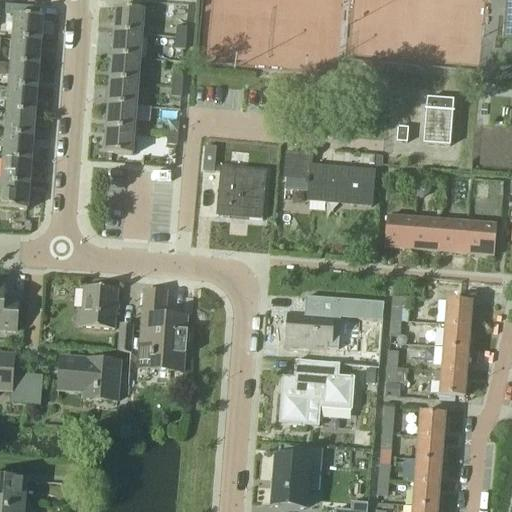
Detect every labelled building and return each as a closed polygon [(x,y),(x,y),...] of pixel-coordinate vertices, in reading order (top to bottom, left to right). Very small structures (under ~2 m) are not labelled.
[(511,0),(501,0),(501,1),(511,2),(510,18),(500,17),(497,37),(511,38),(511,0)] [(114,9),(112,35),(141,38),(143,12),(114,9)] [(13,18),(11,42),(38,44),(40,20),(13,18)] [(176,28),(175,39),(185,40),(186,29),(176,28)] [(112,35),(110,60),(139,62),(141,38),(112,35)] [(174,51),(182,51),(184,52),(185,40),(175,39),(174,51)] [(11,42),(9,67),(36,69),(38,44),(11,42)] [(110,60),(108,83),(137,85),(139,62),(110,60)] [(9,67),(7,90),(35,92),(36,69),(9,67)] [(172,71),(171,85),(182,86),(183,72),(181,72),(172,71)] [(108,83),(106,107),(132,109),(135,109),(137,85),(108,83)] [(170,98),(179,99),(181,99),(182,86),(171,85),(170,98)] [(7,90),(5,114),(33,115),(35,92),(7,90)] [(453,103),(426,100),(422,145),(449,147),(453,103)] [(106,107),(105,131),(134,133),(135,109),(132,109),(106,107)] [(5,114),(3,137),(31,139),(33,115),(5,114)] [(168,123),(167,136),(178,137),(179,116),(161,114),(160,123),(168,123)] [(407,129),(396,128),(395,143),(406,144),(407,129)] [(103,154),(132,156),(134,133),(105,131),(103,154)] [(166,146),(175,147),(177,147),(178,137),(167,136),(166,146)] [(3,137),(1,162),(22,164),(29,164),(31,139),(3,137)] [(204,148),(201,174),(212,175),(214,155),(215,149),(204,148)] [(284,155),(282,180),(286,180),(285,192),(306,194),(305,203),(369,209),(372,174),(310,169),(311,157),(284,155)] [(1,162),(0,178),(0,185),(24,187),(27,188),(29,164),(22,164),(1,162)] [(264,173),(220,169),(215,219),(260,223),(262,202),(261,202),(264,173)] [(473,183),(471,203),(488,204),(489,185),(473,183)] [(0,185),(0,210),(25,212),(27,188),(24,187),(0,185)] [(416,186),(415,198),(424,198),(429,193),(430,187),(416,186)] [(411,253),(412,246),(414,221),(386,219),(384,251),(385,251),(386,243),(396,244),(397,252),(411,253)] [(414,221),(412,246),(424,247),(424,254),(438,255),(438,248),(440,223),(414,221)] [(440,223),(438,248),(450,249),(450,256),(465,258),(465,250),(467,225),(440,223)] [(467,225),(465,250),(477,251),(478,258),(491,259),(494,227),(467,225)] [(0,332),(16,333),(18,301),(3,300),(5,283),(0,282),(0,332)] [(83,289),(80,329),(114,332),(117,291),(83,289)] [(143,294),(139,347),(151,348),(149,371),(183,374),(187,320),(165,318),(167,295),(143,294)] [(392,298),(390,322),(401,323),(402,299),(392,298)] [(289,316),(287,348),(327,351),(337,352),(339,321),(382,324),(384,306),(340,302),(305,300),(304,317),(289,316)] [(447,305),(445,327),(459,328),(469,328),(471,306),(447,305)] [(388,338),(389,338),(400,339),(401,323),(390,322),(388,338)] [(120,326),(118,354),(130,355),(132,327),(120,326)] [(445,327),(443,351),(452,352),(467,353),(469,328),(459,328),(445,327)] [(443,351),(441,375),(455,375),(466,376),(467,353),(452,352),(443,351)] [(387,353),(386,369),(396,370),(398,354),(387,353)] [(12,375),(14,358),(0,356),(0,392),(10,393),(9,405),(26,406),(40,407),(42,378),(29,377),(12,375)] [(60,359),(57,395),(81,397),(81,401),(117,403),(120,364),(60,359)] [(338,366),(292,363),(291,380),(280,379),(277,416),(281,416),(280,423),(289,424),(289,427),(317,429),(318,410),(350,413),(352,379),(337,378),(338,366)] [(385,385),(386,385),(395,386),(396,370),(386,369),(385,385)] [(433,374),(433,378),(437,383),(441,384),(440,398),(464,400),(466,376),(455,375),(441,375),(433,374)] [(395,386),(386,385),(384,398),(398,399),(400,386),(395,386)] [(383,409),(381,434),(392,435),(394,410),(383,409)] [(420,415),(419,437),(434,439),(442,439),(444,417),(420,415)] [(381,434),(380,452),(391,452),(392,435),(381,434)] [(419,437),(417,462),(441,463),(442,439),(434,439),(419,437)] [(271,509),(304,511),(307,463),(274,460),(271,509)] [(417,462),(415,485),(431,486),(439,487),(441,463),(417,462)] [(379,467),(378,483),(388,484),(389,468),(379,467)] [(0,502),(23,504),(25,483),(0,481),(0,502)] [(378,483),(376,498),(387,499),(388,484),(378,483)] [(415,485),(413,509),(424,509),(437,511),(439,487),(431,486),(415,485)] [(0,511),(22,511),(23,504),(0,502),(0,511)]
